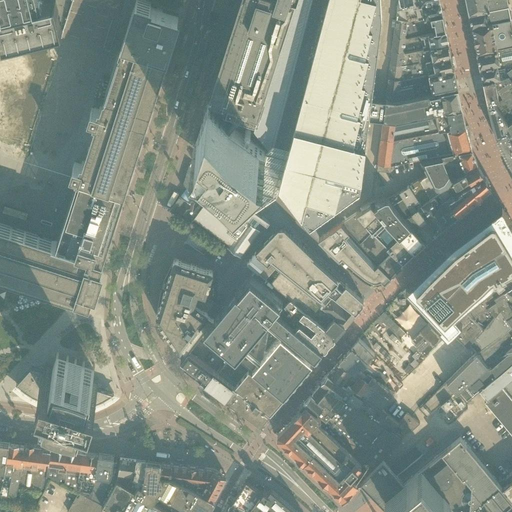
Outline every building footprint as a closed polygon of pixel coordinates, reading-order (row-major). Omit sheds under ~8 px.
[(0,0),(0,34),(2,44),(62,30),(55,1),(42,4),(40,0),(0,0)] [(70,0),(14,169),(68,186),(127,0),(70,0)] [(93,134),(92,134),(92,135),(93,135),(89,147),(88,147),(88,149),(85,161),(84,161),(83,162),(82,162),(81,165),(74,163),(72,169),(79,172),(78,175),(79,175),(79,176),(80,177),(81,177),(92,180),(92,182),(116,190),(116,188),(123,190),(123,189),(126,176),(127,177),(128,175),(127,175),(131,163),(132,163),(132,161),(131,161),(135,149),(136,149),(137,148),(136,147),(139,135),(140,135),(141,134),(140,134),(144,121),(145,122),(145,120),(148,108),(149,108),(150,106),(149,106),(153,94),(154,94),(154,93),(153,92),(157,80),(158,81),(158,79),(162,67),(163,65),(162,65),(167,51),(178,15),(150,6),(151,3),(141,0),(135,0),(123,40),(120,52),(119,51),(119,52),(118,52),(105,93),(106,93),(102,106),(101,106),(101,107),(99,107),(98,110),(92,108),(89,115),(96,117),(95,121),(97,122),(93,134)] [(197,140),(195,144),(222,165),(236,179),(268,150),(231,126),(237,120),(250,124),(253,115),(256,116),(255,118),(257,118),(257,117),(258,117),(254,130),(270,148),(271,143),(297,46),(308,4),(304,0),(241,0),(211,97),(213,98),(213,97),(224,101),(225,99),(228,100),(226,106),(214,102),(212,107),(208,103),(197,140)] [(333,209),(360,189),(369,117),(372,96),(381,18),(380,0),(327,0),(286,158),(285,164),(284,169),(284,174),(285,180),(286,185),(287,190),(289,196),(291,200),(294,205),(310,225),(333,209)] [(408,20),(443,13),(439,0),(438,0),(397,8),(396,18),(408,20)] [(507,0),(466,0),(469,13),(508,5),(507,0)] [(508,5),(469,13),(471,26),(511,18),(508,5)] [(406,36),(446,29),(443,13),(408,20),(396,18),(394,35),(406,36)] [(511,24),(511,18),(471,26),(474,39),(511,31),(511,24)] [(404,51),(448,43),(446,29),(406,36),(394,35),(392,50),(404,51)] [(511,31),(474,39),(477,52),(511,44),(511,31)] [(402,65),(451,55),(448,43),(404,51),(392,50),(390,64),(402,65)] [(511,44),(477,52),(480,67),(511,59),(511,44)] [(401,79),(454,68),(451,55),(402,65),(390,64),(388,77),(401,79)] [(511,59),(480,67),(482,80),(508,75),(510,76),(511,74),(511,59)] [(398,100),(458,88),(454,68),(401,79),(388,77),(386,98),(398,100)] [(482,80),(487,102),(494,101),(501,97),(503,96),(498,87),(511,77),(510,76),(508,75),(482,80)] [(503,96),(501,97),(511,112),(511,79),(511,77),(498,87),(503,96)] [(381,119),(383,119),(397,121),(462,107),(458,88),(398,100),(386,98),(372,96),(369,117),(381,119)] [(505,128),(508,131),(510,133),(509,135),(510,136),(510,137),(511,139),(511,138),(511,112),(501,97),(494,101),(507,121),(508,125),(505,128)] [(494,101),(487,102),(496,135),(496,136),(508,131),(505,128),(508,125),(507,121),(494,101)] [(392,140),(465,125),(462,107),(397,121),(383,119),(381,139),(392,140)] [(391,165),(417,159),(420,159),(435,155),(472,148),(466,126),(465,126),(465,125),(392,140),(381,139),(378,164),(390,165),(391,165)] [(508,131),(496,136),(511,167),(511,166),(511,145),(509,141),(511,139),(510,137),(510,136),(509,135),(510,133),(508,131)] [(420,159),(428,173),(436,188),(440,188),(448,184),(453,177),(478,163),(472,149),(472,148),(435,155),(420,159)] [(453,177),(448,184),(454,193),(484,175),(478,164),(478,163),(453,177)] [(169,210),(192,222),(203,228),(240,256),(241,255),(244,249),(245,249),(245,248),(249,242),(250,243),(250,242),(250,241),(254,236),(255,236),(255,235),(259,229),(260,229),(259,229),(264,222),(267,223),(269,220),(262,214),(202,171),(202,173),(199,171),(200,170),(197,168),(197,169),(189,164),(183,185),(186,187),(180,196),(170,210),(169,210)] [(377,171),(389,172),(391,172),(391,166),(391,165),(390,165),(378,164),(377,171)] [(428,173),(409,185),(421,204),(434,196),(438,193),(443,201),(447,199),(458,215),(489,189),(489,185),(484,175),(454,193),(448,184),(440,188),(436,188),(428,173)] [(412,212),(433,236),(441,229),(428,213),(422,205),(421,204),(409,185),(399,191),(412,212)] [(389,197),(388,197),(405,218),(409,214),(412,212),(399,191),(389,197)] [(438,207),(450,222),(458,215),(447,199),(443,201),(438,193),(434,196),(439,204),(437,205),(438,207)] [(428,213),(441,229),(450,222),(438,207),(437,205),(439,204),(434,196),(421,204),(422,205),(428,213)] [(377,203),(374,205),(377,209),(414,252),(415,252),(426,242),(405,218),(404,217),(388,197),(375,198),(377,203)] [(374,205),(370,201),(361,206),(362,208),(357,212),(385,245),(403,262),(414,252),(377,209),(374,205)] [(453,241),(402,290),(421,311),(425,308),(440,324),(439,325),(448,335),(452,331),(452,332),(461,321),(455,313),(497,277),(499,279),(504,275),(503,273),(506,271),(505,269),(511,265),(511,222),(507,213),(502,204),(493,210),(494,210),(453,240),(453,241)] [(2,211),(22,218),(23,216),(24,211),(4,205),(2,211)] [(385,245),(357,212),(341,222),(354,235),(368,250),(391,274),(403,263),(402,263),(403,262),(385,245)] [(409,214),(405,218),(426,242),(433,236),(412,212),(409,214)] [(88,230),(93,232),(95,225),(86,222),(83,229),(88,230)] [(368,250),(354,235),(341,222),(319,237),(325,244),(334,252),(342,260),(352,268),(360,275),(364,278),(367,279),(369,281),(371,281),(373,282),(376,282),(378,282),(381,281),(383,280),(384,281),(391,274),(368,250)] [(76,248),(71,247),(65,245),(56,242),(52,241),(41,237),(0,223),(0,270),(52,287),(89,299),(92,290),(95,291),(103,267),(99,266),(102,257),(101,256),(101,255),(100,256),(95,254),(97,249),(100,241),(97,240),(80,235),(76,248)] [(270,283),(286,296),(290,291),(288,290),(293,283),(321,307),(332,295),(355,313),(363,303),(364,302),(364,301),(364,300),(363,300),(313,255),(284,227),(279,227),(257,249),(258,250),(256,252),(256,251),(246,263),(264,278),(274,267),(280,272),(270,283)] [(211,278),(213,272),(212,272),(212,271),(206,269),(206,270),(196,267),(196,266),(191,264),(190,265),(180,262),(181,261),(175,259),(175,260),(174,260),(172,266),(173,266),(170,276),(169,276),(167,281),(168,282),(165,291),(163,291),(162,297),(163,297),(160,307),(159,306),(156,315),(160,322),(161,321),(167,330),(166,331),(169,335),(171,335),(176,343),(175,344),(179,349),(182,352),(184,356),(185,355),(184,354),(184,353),(185,354),(188,350),(192,345),(191,344),(192,344),(193,344),(196,340),(195,340),(196,339),(204,330),(214,318),(211,315),(207,312),(215,302),(213,301),(203,297),(205,293),(206,294),(208,288),(206,288),(210,278),(211,278)] [(511,265),(505,269),(506,271),(503,273),(504,275),(499,279),(497,277),(455,313),(461,321),(472,313),(475,317),(498,300),(496,296),(511,285),(511,265)] [(233,355),(283,397),(322,352),(296,329),(276,313),(285,303),(251,274),(214,318),(204,330),(233,355)] [(286,296),(304,311),(313,318),(334,337),(345,325),(321,307),(293,283),(288,290),(290,291),(286,296)] [(511,300),(511,285),(496,296),(498,300),(475,317),(472,313),(461,321),(452,332),(469,348),(471,346),(484,328),(490,321),(500,309),(500,308),(501,308),(511,300)] [(0,399),(31,404),(39,378),(47,381),(44,393),(82,405),(86,393),(93,395),(96,387),(98,379),(91,377),(94,366),(95,365),(93,364),(85,361),(83,361),(77,359),(75,358),(69,356),(67,356),(58,353),(57,352),(56,354),(53,364),(45,362),(44,362),(62,307),(0,286),(0,399)] [(321,307),(345,325),(355,313),(332,295),(321,307)] [(471,346),(476,352),(507,330),(511,326),(511,300),(501,308),(500,308),(500,309),(490,321),(484,328),(471,346)] [(299,325),(296,329),(322,352),(334,337),(313,318),(304,311),(300,316),(306,321),(317,328),(311,335),(299,325)] [(429,322),(411,340),(415,344),(424,335),(431,342),(422,351),(426,355),(444,337),(429,322)] [(450,377),(446,381),(456,392),(459,389),(473,377),(487,364),(511,343),(511,326),(507,330),(476,352),(450,377)] [(358,338),(351,346),(361,355),(360,356),(368,361),(374,354),(358,338)] [(209,366),(217,355),(196,339),(195,340),(196,340),(193,344),(192,344),(191,344),(192,345),(188,350),(197,357),(209,366)] [(473,377),(459,389),(468,399),(480,389),(480,388),(507,366),(511,361),(511,343),(487,364),(473,377)] [(351,346),(345,352),(360,365),(363,367),(365,365),(376,374),(379,370),(368,361),(360,356),(361,355),(351,346)] [(209,366),(197,357),(188,350),(185,354),(184,353),(184,354),(185,355),(184,356),(180,361),(183,363),(182,365),(185,366),(184,367),(204,382),(213,369),(209,366)] [(365,369),(363,367),(360,365),(345,352),(337,361),(353,373),(354,372),(369,382),(386,396),(390,397),(394,392),(369,372),(370,371),(366,368),(365,369)] [(233,355),(218,372),(237,387),(247,395),(270,412),(283,397),(233,355)] [(328,372),(327,373),(340,384),(345,387),(348,384),(350,386),(350,387),(359,394),(381,409),(382,408),(383,407),(390,397),(386,396),(369,382),(354,372),(353,373),(337,361),(337,362),(328,372)] [(511,361),(507,366),(480,388),(480,389),(487,397),(511,376),(511,361)] [(218,372),(213,369),(204,382),(228,400),(237,387),(218,372)] [(327,373),(320,381),(334,391),(334,390),(342,397),(342,398),(358,410),(362,412),(389,432),(390,431),(392,429),(398,422),(385,412),(381,409),(359,394),(350,387),(350,386),(348,384),(345,387),(340,384),(327,373)] [(511,432),(511,376),(487,397),(485,399),(511,432)] [(320,381),(310,393),(323,404),(324,402),(388,454),(401,441),(401,440),(390,431),(389,432),(362,412),(358,410),(342,398),(342,397),(334,390),(334,391),(320,381)] [(228,400),(238,407),(247,395),(237,387),(228,400)] [(310,393),(303,401),(320,416),(366,451),(378,463),(383,458),(384,458),(388,454),(324,402),(323,404),(310,393)] [(247,395),(238,407),(260,424),(270,412),(247,395)] [(449,398),(441,405),(446,411),(455,404),(449,398)] [(286,424),(278,433),(278,439),(284,444),(284,445),(288,449),(289,450),(295,456),(302,462),(303,462),(306,465),(309,468),(310,469),(313,471),(320,478),(322,481),(323,481),(326,484),(333,490),(336,493),(336,494),(339,496),(343,500),(346,496),(350,492),(359,483),(366,476),(358,469),(361,466),(315,422),(320,416),(303,401),(298,407),(300,409),(297,412),(293,416),(294,416),(292,418),(286,424)] [(398,422),(400,424),(410,431),(420,422),(406,412),(400,419),(398,422)] [(366,476),(359,483),(365,487),(372,494),(377,499),(381,505),(387,511),(502,511),(511,504),(511,497),(499,482),(495,477),(461,435),(460,435),(410,476),(410,477),(406,480),(408,483),(405,485),(400,480),(390,466),(383,458),(366,476)] [(0,489),(1,486),(3,481),(10,442),(8,441),(0,440),(0,489)] [(11,442),(10,442),(3,481),(1,486),(0,489),(0,494),(9,496),(9,493),(14,494),(18,485),(18,484),(21,470),(25,444),(24,443),(24,444),(11,442)] [(417,446),(424,455),(428,451),(421,443),(417,446)] [(18,484),(18,485),(42,488),(43,486),(46,467),(47,459),(49,460),(51,447),(48,447),(25,444),(21,470),(18,484)] [(51,447),(47,476),(51,478),(60,483),(61,473),(65,474),(66,466),(64,466),(65,457),(70,458),(72,450),(51,447)] [(61,473),(61,478),(64,479),(65,479),(64,483),(77,489),(82,451),(72,450),(70,458),(65,457),(64,466),(66,466),(65,474),(61,473)] [(83,451),(82,451),(77,489),(79,490),(92,498),(96,469),(98,453),(97,453),(83,452),(83,451)] [(96,469),(92,497),(100,502),(100,501),(106,487),(110,477),(112,472),(113,465),(114,456),(98,453),(96,469)] [(117,480),(117,481),(126,486),(131,479),(132,475),(134,475),(136,458),(121,457),(121,456),(120,456),(117,480)] [(146,460),(136,458),(134,475),(132,475),(131,479),(126,486),(134,491),(139,483),(142,485),(144,478),(146,460)] [(367,462),(373,468),(378,463),(372,458),(367,462)] [(152,502),(159,491),(158,491),(159,473),(161,462),(161,461),(157,460),(157,462),(146,460),(144,478),(142,485),(139,483),(134,491),(152,502)] [(170,464),(161,462),(159,473),(171,474),(186,483),(187,481),(189,466),(188,466),(181,465),(179,464),(179,465),(172,464),(170,463),(170,464)] [(189,466),(187,481),(186,483),(202,492),(205,468),(204,468),(197,467),(196,467),(189,466)] [(202,492),(213,498),(214,498),(213,498),(214,497),(216,493),(218,488),(219,488),(219,487),(219,486),(221,482),(222,482),(225,475),(224,475),(219,473),(220,472),(214,470),(214,469),(213,469),(206,468),(205,468),(202,492)] [(173,500),(194,511),(205,511),(213,499),(213,498),(202,492),(186,483),(171,474),(159,473),(158,491),(159,491),(164,494),(173,500)] [(511,477),(509,474),(499,482),(511,497),(511,477)] [(134,491),(126,486),(117,481),(102,506),(113,511),(168,511),(152,502),(134,491)] [(295,511),(296,511),(295,510),(270,488),(268,492),(263,489),(261,492),(246,481),(231,503),(231,504),(248,511),(295,511)] [(113,511),(102,506),(79,492),(69,511),(70,511),(113,511)] [(194,511),(173,500),(169,508),(175,511),(194,511)]
